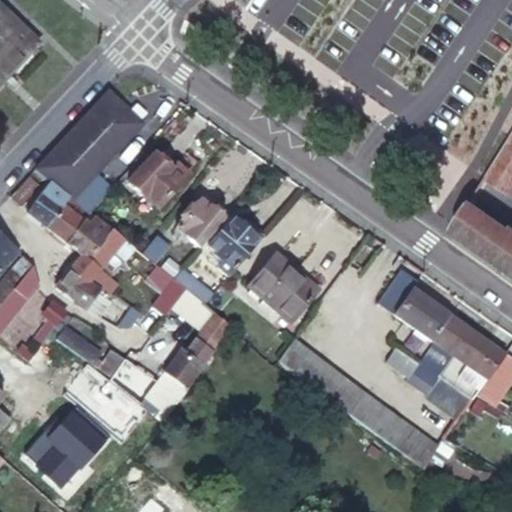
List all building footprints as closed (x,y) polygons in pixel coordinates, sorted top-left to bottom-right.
[(0,65),(28,33),(0,9),(0,65)] [(70,203),(141,127),(105,94),(96,102),(70,131),(41,162),(37,166),(31,173),(47,185),(59,194),(66,200),(69,202),(70,203)] [(511,118),(511,94),(501,110),(511,118)] [(511,183),(511,138),(485,179),(506,193),(511,183)] [(156,156),(128,187),(157,211),(187,177),(177,167),(173,170),(156,156)] [(38,187),(27,176),(8,197),(20,206),(38,187)] [(59,194),(47,185),(27,211),(38,219),(46,224),(59,207),(66,200),(59,194)] [(84,226),(90,218),(69,202),(66,200),(59,207),(81,223),(84,226)] [(204,251),(227,221),(202,202),(179,231),(204,251)] [(511,230),(509,232),(468,204),(449,233),(492,263),(511,276),(511,230)] [(68,240),(81,223),(59,207),(46,224),(68,240)] [(92,231),(84,226),(81,223),(68,240),(69,241),(85,251),(91,256),(102,242),(104,240),(92,231)] [(258,248),(265,239),(248,225),(243,230),(233,223),(211,251),(217,257),(216,258),(231,270),(232,267),(240,272),(258,248)] [(124,244),(109,233),(106,237),(104,240),(102,242),(91,256),(85,251),(78,259),(73,265),(92,282),(94,279),(106,289),(104,292),(110,298),(115,291),(119,286),(114,281),(118,275),(106,266),(114,256),(126,266),(135,254),(124,244)] [(2,236),(0,234),(0,272),(20,251),(11,244),(2,236)] [(381,243),(368,234),(357,249),(350,258),(363,266),(381,243)] [(165,249),(156,240),(142,259),(152,267),(165,249)] [(275,253),(248,285),(288,319),(315,288),(275,253)] [(33,264),(25,256),(7,275),(0,283),(0,303),(34,266),(33,264)] [(57,286),(76,300),(92,282),(73,265),(57,286)] [(0,303),(0,328),(40,285),(34,266),(0,303)] [(162,276),(156,270),(145,285),(162,299),(158,304),(166,310),(161,316),(166,320),(171,315),(174,311),(188,295),(177,287),(162,276)] [(411,290),(417,282),(405,273),(381,306),(432,343),(407,380),(456,415),(465,403),(473,393),(477,386),(490,370),(500,356),(477,339),(411,290)] [(210,312),(207,309),(201,305),(188,295),(174,311),(206,338),(221,320),(218,319),(216,317),(210,312)] [(55,326),(69,310),(51,298),(39,312),(46,318),(55,326)] [(118,325),(129,308),(112,298),(102,315),(118,325)] [(166,310),(158,304),(154,310),(161,316),(166,310)] [(223,311),(215,305),(210,312),(216,317),(218,319),(223,311)] [(24,347),(31,353),(48,333),(55,326),(46,318),(24,347)] [(236,332),(221,320),(206,338),(187,360),(183,356),(166,376),(145,401),(164,416),(173,405),(184,392),(192,383),(216,355),(236,332)] [(57,333),(92,362),(98,357),(101,352),(66,323),(57,333)] [(276,326),(259,350),(269,358),(275,362),(293,338),(276,326)] [(0,345),(11,355),(16,347),(0,333),(0,345)] [(351,415),(419,466),(425,457),(435,444),(396,415),(347,378),(296,339),(279,359),(351,415)] [(22,364),(31,353),(24,347),(20,343),(16,347),(11,355),(16,359),(22,364)] [(98,367),(110,378),(125,358),(112,346),(101,359),(98,357),(92,362),(98,367)] [(394,346),(384,360),(406,375),(415,361),(394,346)] [(0,378),(13,364),(0,352),(0,378)] [(22,364),(36,375),(45,365),(31,353),(22,364)] [(490,370),(477,386),(487,394),(493,398),(511,372),(511,363),(500,356),(490,370)] [(487,394),(477,386),(473,393),(484,399),(487,394)] [(0,421),(13,407),(0,395),(0,421)] [(94,476),(102,483),(109,474),(103,469),(94,476)]
